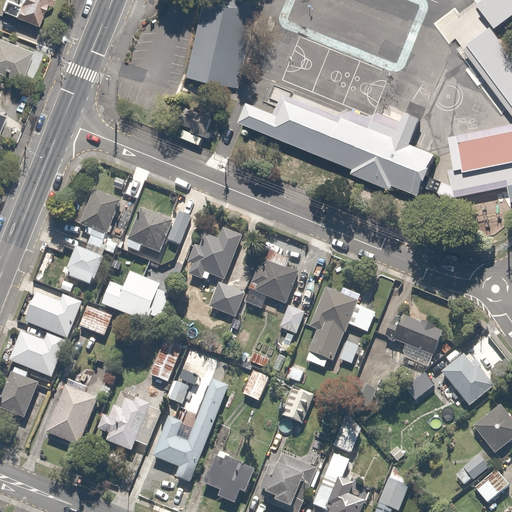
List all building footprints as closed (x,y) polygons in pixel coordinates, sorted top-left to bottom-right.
[(15,0),(10,19),(41,28),(48,0),(15,0)] [(237,6),(205,0),(200,0),(183,73),(221,85),(237,6)] [(497,22),(440,0),(337,0),(457,45),(452,62),(467,67),(457,89),(497,106),(509,73),(497,22)] [(28,54),(0,45),(0,72),(21,79),(28,54)] [(438,152),(257,77),(237,129),(422,206),(438,152)] [(185,113),(180,128),(215,138),(219,123),(185,113)] [(511,131),(437,145),(452,208),(511,195),(511,131)] [(116,207),(87,198),(75,237),(104,245),(116,207)] [(128,219),(119,216),(111,234),(120,238),(128,219)] [(164,225),(133,216),(124,247),(136,251),(134,255),(153,261),(164,225)] [(58,217),(53,230),(72,237),(77,224),(58,217)] [(184,225),(172,220),(160,247),(172,252),(184,225)] [(213,244),(202,240),(197,253),(186,249),(175,281),(201,290),(203,283),(216,288),(235,234),(219,228),(213,244)] [(104,259),(77,249),(66,276),(93,286),(104,259)] [(279,315),(291,280),(255,268),(243,303),(279,315)] [(118,291),(105,286),(104,287),(96,307),(146,328),(161,293),(124,277),(118,291)] [(240,299),(213,288),(210,294),(203,312),(230,324),(240,299)] [(325,371),(348,307),(316,296),(301,337),(308,340),(300,362),(325,371)] [(55,305),(32,297),(20,328),(65,345),(79,307),(58,299),(55,305)] [(108,320),(82,311),(75,332),(101,341),(108,320)] [(295,319),(280,315),(274,335),(290,339),(295,319)] [(427,361),(438,335),(399,319),(388,346),(427,361)] [(40,346),(17,337),(5,368),(45,385),(61,348),(42,340),(40,346)] [(178,352),(159,343),(141,382),(161,391),(178,352)] [(272,359),(254,351),(249,363),(267,370),(272,359)] [(458,358),(434,377),(462,412),(489,391),(473,371),(470,373),(458,358)] [(300,383),(306,368),(292,363),(287,378),(300,383)] [(454,407),(425,374),(409,388),(438,421),(454,407)] [(35,388),(7,376),(0,392),(0,418),(18,427),(35,388)] [(264,385),(247,377),(237,400),(254,407),(264,385)] [(191,388),(175,380),(166,399),(182,406),(191,388)] [(94,402),(61,386),(35,440),(68,456),(94,402)] [(180,489),(223,394),(205,386),(178,446),(170,442),(176,429),(160,422),(141,464),(172,478),(169,484),(180,489)] [(384,393),(368,386),(360,408),(376,414),(384,393)] [(308,403),(281,396),(274,422),(301,430),(308,403)] [(127,458),(147,414),(116,400),(110,412),(109,412),(104,423),(100,421),(93,437),(102,441),(100,446),(127,458)] [(511,443),(511,429),(496,411),(469,434),(492,461),(511,443)] [(233,511),(250,474),(214,459),(199,492),(213,499),(212,502),(233,511)] [(443,481),(453,496),(485,473),(475,459),(443,481)] [(323,511),(340,465),(325,460),(306,511),(323,511)] [(296,511),(309,476),(275,464),(274,467),(265,464),(263,472),(257,469),(246,500),(264,506),(262,511),(296,511)] [(493,474),(465,492),(478,511),(505,494),(493,474)] [(396,511),(405,488),(382,481),(373,510),(380,511),(396,511)] [(359,511),(365,495),(336,485),(327,509),(328,510),(327,511),(359,511)]
